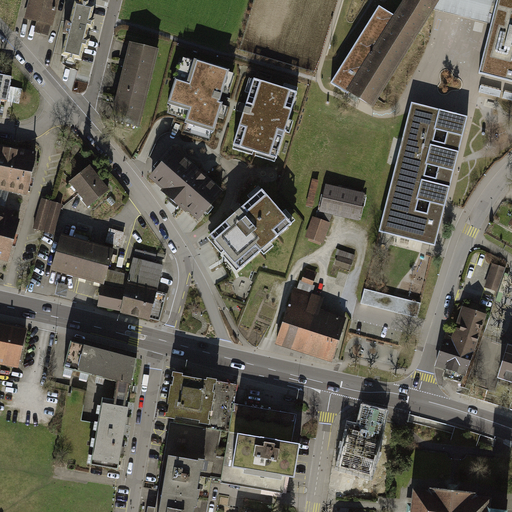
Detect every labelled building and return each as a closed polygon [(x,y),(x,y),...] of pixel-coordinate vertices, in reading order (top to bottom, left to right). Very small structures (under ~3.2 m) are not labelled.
[(28,0),(23,19),(50,25),(56,0),(28,0)] [(379,7),(331,83),(348,94),(349,92),(372,106),(437,0),(406,0),(396,17),(379,7)] [(511,82),(511,0),(497,0),(479,74),(511,82)] [(93,7),(74,2),(69,23),(65,22),(62,33),(66,34),(61,55),(80,60),(93,7)] [(156,50),(132,44),(123,82),(147,88),(149,78),(150,79),(155,61),(154,61),(156,50)] [(226,68),(193,57),(186,80),(173,76),(165,101),(186,108),(182,120),(211,129),(220,100),(217,98),(226,68)] [(0,101),(6,103),(11,77),(0,75),(0,101)] [(295,89),(252,76),(232,141),(274,155),(295,89)] [(147,88),(123,82),(113,120),(138,126),(140,116),(141,116),(145,98),(147,88)] [(411,103),(395,168),(451,182),(455,167),(467,117),(411,103)] [(173,147),(148,176),(197,218),(222,190),(173,147)] [(0,149),(0,187),(28,193),(35,157),(0,149)] [(90,168),(69,185),(90,210),(111,193),(90,168)] [(439,231),(451,182),(395,168),(379,232),(435,246),(439,231)] [(260,186),(208,231),(236,264),(288,219),(260,186)] [(327,186),(321,210),(358,218),(363,195),(327,186)] [(63,206),(43,201),(36,229),(56,234),(63,206)] [(0,216),(0,256),(11,259),(22,222),(0,216)] [(314,218),(307,237),(322,242),(328,223),(314,218)] [(63,237),(54,273),(105,286),(114,251),(63,237)] [(338,256),(336,264),(350,269),(355,256),(340,251),(338,256)] [(158,253),(157,262),(166,262),(167,254),(158,253)] [(128,293),(103,287),(97,308),(151,321),(164,267),(135,260),(128,293)] [(501,290),(507,265),(492,262),(487,287),(501,290)] [(293,292),(277,341),(332,359),(345,322),(318,313),(322,302),(311,298),(315,285),(301,281),(297,294),(293,292)] [(58,293),(67,295),(69,287),(60,285),(58,293)] [(379,308),(383,293),(365,289),(361,304),(379,308)] [(417,318),(421,303),(383,293),(379,308),(417,318)] [(448,329),(436,364),(447,368),(445,375),(446,378),(461,383),(464,374),(465,374),(485,315),(478,313),(480,307),(471,304),(466,320),(464,319),(460,330),(456,329),(456,331),(448,329)] [(26,330),(0,325),(0,361),(18,366),(26,330)] [(121,378),(117,399),(108,397),(95,469),(121,474),(143,360),(69,346),(65,368),(121,378)] [(511,346),(509,346),(499,377),(511,380),(511,346)] [(222,381),(179,374),(171,418),(214,426),(222,381)] [(224,484),(285,494),(298,417),(237,407),(224,484)] [(360,428),(349,426),(338,467),(371,475),(382,435),(378,433),(383,412),(365,408),(360,428)] [(163,511),(202,511),(212,463),(174,456),(163,511)] [(429,491),(414,489),(411,511),(505,511),(506,510),(490,508),(491,497),(476,496),(476,492),(430,487),(429,491)]
